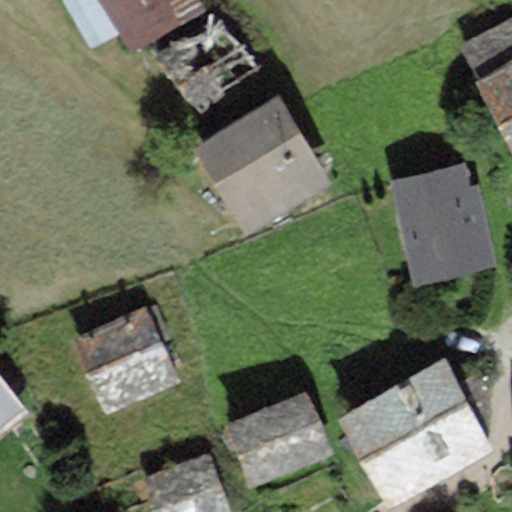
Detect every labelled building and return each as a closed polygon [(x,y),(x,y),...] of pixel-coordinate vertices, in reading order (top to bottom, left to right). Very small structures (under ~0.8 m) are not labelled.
[(202,0),(61,0),(87,48),(113,34),(124,54),(208,10),(202,0)] [(204,13),(143,62),(190,120),(251,71),(204,13)] [(511,15),(511,13),(453,45),(511,150),(511,15)] [(279,93),(190,145),(241,231),(330,178),(279,93)] [(468,164),(383,185),(407,287),(493,267),(468,164)] [(144,311),(66,345),(97,417),(175,383),(144,311)] [(441,361),(337,417),(383,502),(487,446),(441,361)] [(0,416),(14,406),(0,388),(0,416)] [(295,394),(214,427),(242,496),(323,463),(295,394)] [(221,511),(202,459),(135,483),(145,511),(221,511)]
